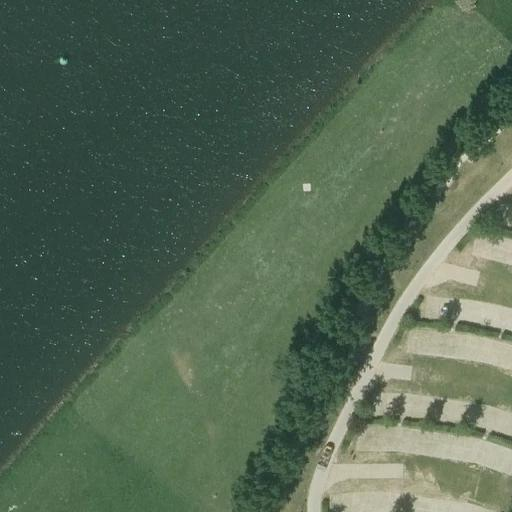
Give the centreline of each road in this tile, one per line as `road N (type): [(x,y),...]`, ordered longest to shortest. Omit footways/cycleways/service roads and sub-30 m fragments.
road 1 (track): [(320,478),(487,486)]
road 2 (track): [(365,372),(511,389)]
